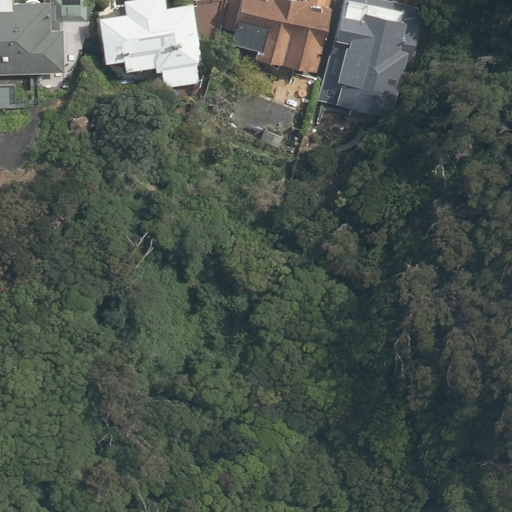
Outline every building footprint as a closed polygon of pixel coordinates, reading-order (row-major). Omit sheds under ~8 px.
[(45,32),(45,5),(18,5),(18,0),(0,0),(0,75),(57,75),(57,32),(45,32)] [(207,80),(199,0),(198,0),(172,2),(171,0),(125,0),(126,9),(95,11),(99,57),(118,56),(119,69),(161,66),(163,84),(207,80)] [(245,0),(241,14),(271,22),(262,54),(310,67),(322,23),(330,25),(336,0),(245,0)] [(419,0),(341,0),(335,33),(344,35),(332,96),(380,106),(404,36),(411,37),(419,0)] [(291,105),(251,95),(242,130),(282,140),(291,105)] [(348,122),(319,115),(312,142),(341,149),(348,122)]
